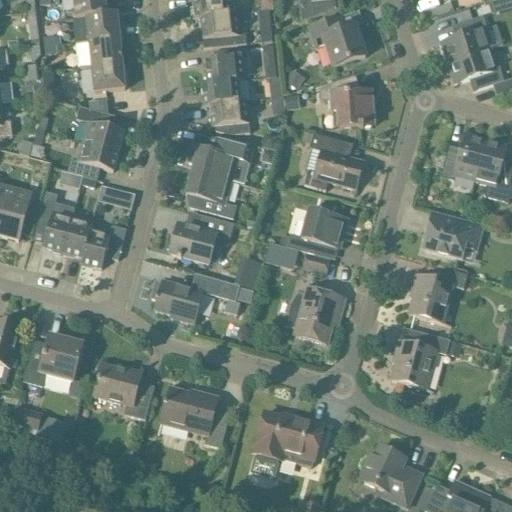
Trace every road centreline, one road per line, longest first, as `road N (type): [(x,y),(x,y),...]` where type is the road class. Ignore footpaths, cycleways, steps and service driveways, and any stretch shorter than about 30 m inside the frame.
road 1 (residential): [(117,309),(154,180),(162,78),(156,0)]
road 2 (residential): [(342,393),(423,101)]
road 3 (residential): [(342,393),(158,346),(117,309)]
road 4 (residential): [(511,475),(372,416),(342,393)]
road 5 (residential): [(117,309),(0,285)]
